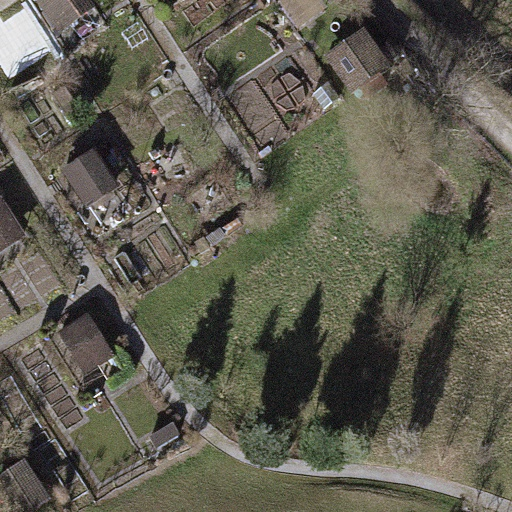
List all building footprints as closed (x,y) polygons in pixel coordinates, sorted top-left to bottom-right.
[(99,0),(37,0),(64,37),(105,7),(99,0)] [(366,36),(326,63),(353,104),(394,77),(366,36)] [(99,159),(64,180),(87,217),(122,196),(99,159)] [(1,207),(0,207),(0,261),(25,246),(1,207)] [(91,315),(59,333),(82,373),(114,355),(91,315)] [(23,461),(0,477),(0,497),(10,511),(29,511),(49,498),(23,461)]
